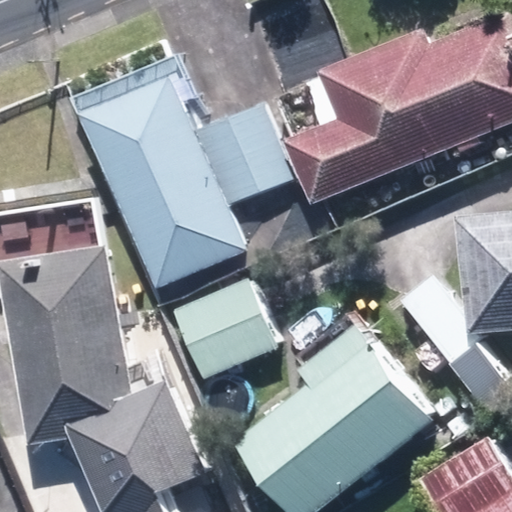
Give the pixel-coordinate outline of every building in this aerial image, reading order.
[(326,200),(511,123),(511,10),(447,37),(441,22),(337,65),(357,114),(300,137),(326,200)] [(190,70),(99,106),(169,282),(261,246),(242,199),(212,125),(201,95),(215,90),(207,69),(192,75),(190,70)] [(308,173),(278,99),(253,109),(212,125),(242,199),(308,173)] [(486,330),(511,327),(511,208),(474,212),(486,330)] [(185,374),(145,391),(125,236),(15,250),(39,436),(87,430),(121,506),(135,511),(244,511),(244,510),(240,511),(199,511),(186,481),(224,464),(185,374)] [(219,376),(294,342),(263,273),(188,307),(219,376)] [(310,511),(322,511),(452,412),(378,317),(318,363),(330,379),(253,438),(310,511)] [(511,511),(511,446),(503,430),(434,471),(458,511),(511,511)]
